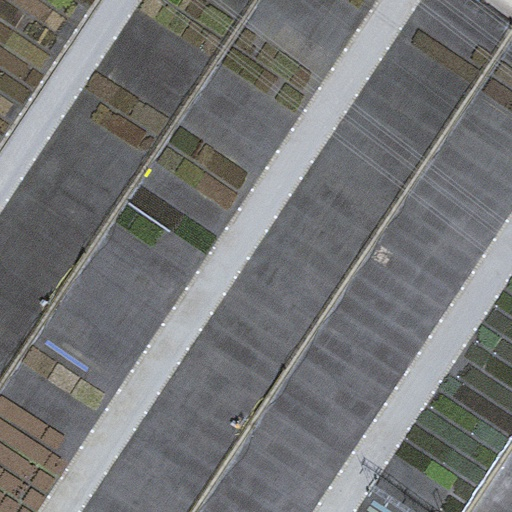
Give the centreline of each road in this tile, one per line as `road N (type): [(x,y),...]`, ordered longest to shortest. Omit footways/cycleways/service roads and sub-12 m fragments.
road 1 (track): [(402,0),(59,511)]
road 2 (track): [(511,247),(336,511)]
road 3 (track): [(0,184),(123,0)]
